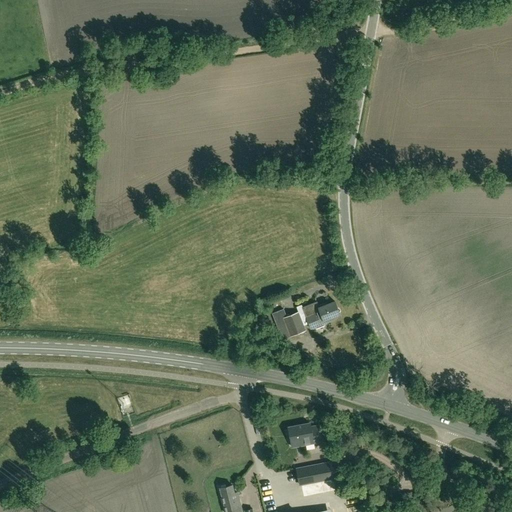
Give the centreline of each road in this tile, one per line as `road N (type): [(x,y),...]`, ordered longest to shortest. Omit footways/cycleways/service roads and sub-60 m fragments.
road 1 (unclassified): [(390,406),(394,360),(357,276),(344,206),(376,0)]
road 2 (secondary): [(390,406),(188,362),(0,348)]
road 3 (track): [(369,33),(0,93)]
road 4 (track): [(369,33),(511,9)]
